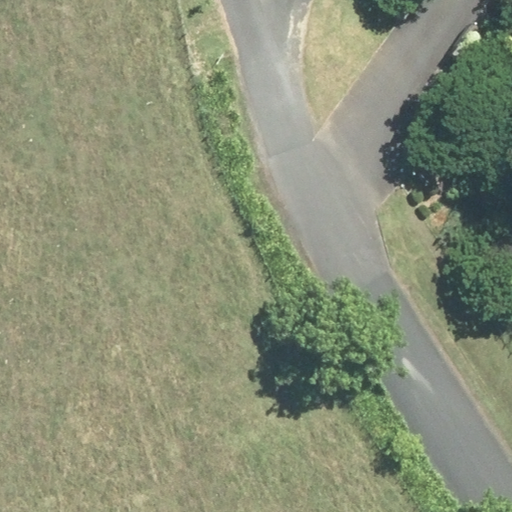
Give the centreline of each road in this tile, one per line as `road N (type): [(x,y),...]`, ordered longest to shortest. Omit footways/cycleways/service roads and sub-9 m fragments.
road 1 (residential): [(505,511),(384,324),(296,138),(279,54),(296,0)]
road 2 (unknown): [(319,187),(443,0)]
